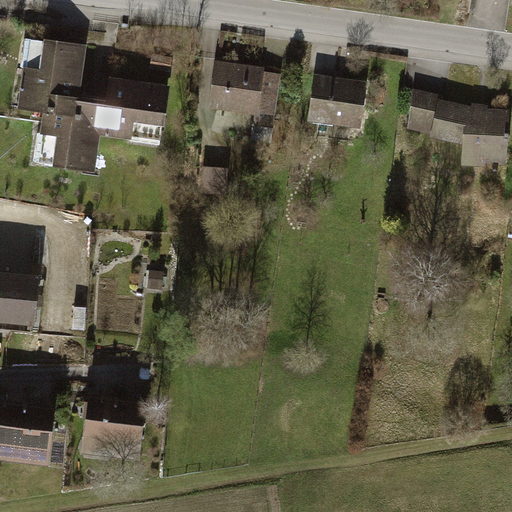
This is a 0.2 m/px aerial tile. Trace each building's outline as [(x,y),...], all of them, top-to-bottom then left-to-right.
[(96,50),(33,42),(25,114),(51,117),(45,169),(102,176),(106,137),(170,145),(177,90),(114,83),(112,104),(90,102),(96,50)] [(286,74),(222,65),(216,110),(262,116),(260,135),(277,137),(286,74)] [(368,83),(321,78),(316,127),(363,132),(368,83)] [(448,97),(420,93),(414,131),(438,135),(438,141),(472,147),(470,165),(511,168),(511,157),(511,112),(477,111),(478,106),(448,102),(448,97)] [(232,173),(208,171),(206,193),(230,196),(232,173)] [(0,319),(32,323),(36,279),(0,275),(0,319)] [(143,403),(95,396),(87,454),(135,461),(143,403)] [(55,408),(7,402),(0,449),(0,459),(47,466),(55,408)]
